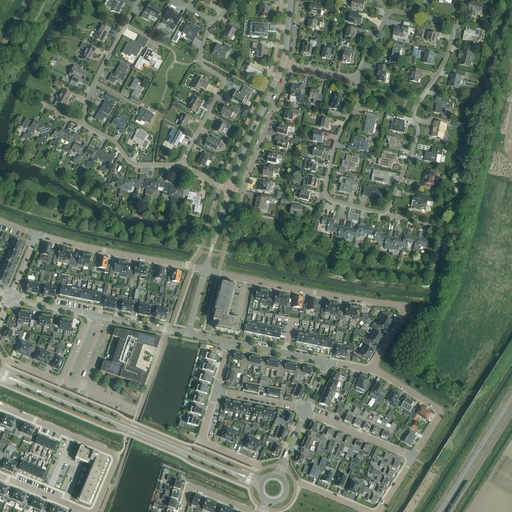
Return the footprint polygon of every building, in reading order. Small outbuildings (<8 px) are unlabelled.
[(107,0),(110,2),(109,5),(108,5),(109,6),(108,7),(113,10),(113,11),(117,13),(118,13),(119,13),(119,12),(124,3),(119,0),(107,0)] [(363,10),(365,2),(361,2),(361,0),(349,0),(349,1),(350,1),(350,3),(350,5),(351,8),(358,9),(359,10),(359,9),(363,10)] [(480,13),(481,10),(482,5),(471,2),(469,9),(470,9),(469,15),(475,16),(476,12),(480,13)] [(157,18),(161,9),(150,3),(146,12),(145,11),(142,17),(147,20),(150,14),(153,16),(154,16),(157,18)] [(269,11),(269,7),(265,7),(266,3),(259,3),(259,10),(260,10),(259,17),(268,18),(268,13),(269,13),(268,13),(269,11)] [(325,12),(326,5),(320,4),(319,7),(311,5),(311,6),(312,6),(310,13),(309,13),(321,16),(322,11),(325,12)] [(168,10),(164,19),(167,21),(167,22),(168,21),(171,23),(169,27),(168,28),(173,31),(176,25),(181,17),(180,16),(178,15),(168,10)] [(360,25),(362,17),(358,16),(359,13),(351,11),(350,18),(351,19),(350,23),(355,24),(357,24),(360,25)] [(322,23),(323,20),(315,18),(314,18),(316,19),(316,21),(309,20),(308,28),(316,30),(317,26),(320,27),(320,23),(322,23)] [(238,32),(241,26),(230,21),(230,20),(227,26),(228,27),(223,36),(231,40),(235,31),(238,32)] [(250,22),(250,26),(254,27),(253,37),(257,37),(265,38),(266,31),(267,31),(268,24),(250,22)] [(193,41),(195,38),(194,38),(199,30),(188,24),(183,32),(189,35),(188,38),(189,39),(193,41)] [(110,30),(110,29),(101,25),(94,38),(103,42),(107,36),(106,35),(107,33),(109,29),(110,30)] [(356,30),(353,30),(354,27),(345,25),(345,29),(347,29),(345,38),(345,37),(354,39),(355,40),(356,33),(358,34),(359,31),(358,31),(357,31),(357,30),(356,30)] [(409,27),(403,26),(403,25),(402,29),(395,27),(393,35),(403,37),(404,32),(408,33),(409,27)] [(478,38),(480,30),(466,27),(465,31),(464,31),(462,40),(471,42),(473,36),(478,38)] [(439,34),(433,32),(433,34),(429,33),(428,38),(427,41),(431,42),(431,43),(435,44),(437,37),(438,37),(439,34)] [(128,43),(122,53),(126,55),(127,56),(129,57),(131,54),(136,57),(138,54),(140,50),(141,48),(144,49),(149,40),(144,38),(141,45),(136,43),(132,40),(130,44),(128,43)] [(315,48),(317,43),(317,42),(310,40),(309,45),(304,44),(302,53),(305,54),(305,55),(309,56),(309,55),(310,55),(312,47),(315,48)] [(87,46),(82,43),(79,48),(84,51),(80,59),(88,63),(95,50),(88,46),(87,46)] [(265,58),(266,47),(260,47),(260,44),(252,43),(252,50),(257,50),(256,57),(265,58)] [(231,48),(224,44),(223,47),(217,44),(213,53),(223,59),(227,50),(229,51),(231,48)] [(403,49),(404,46),(391,44),(390,48),(391,48),(388,61),(387,61),(394,62),(395,58),(399,59),(401,48),(403,49)] [(334,54),(335,49),(335,47),(329,46),(328,50),(324,49),(322,58),(329,59),(331,53),(334,54)] [(432,65),(431,64),(434,53),(426,51),(426,49),(420,47),(419,51),(425,52),(423,63),(432,65)] [(349,64),(352,54),(351,54),(352,50),(342,48),(342,50),(340,57),(343,57),(342,62),(349,64)] [(162,62),(159,60),(160,58),(153,54),(154,52),(150,50),(148,49),(140,62),(142,63),(149,66),(152,61),(155,63),(153,66),(154,68),(157,70),(162,62)] [(473,54),(462,51),(462,52),(460,51),(459,55),(459,57),(458,58),(461,59),(459,65),(469,67),(471,57),(472,58),(473,54)] [(137,62),(134,68),(135,68),(138,70),(140,71),(143,65),(137,62)] [(261,71),(263,68),(255,64),(247,62),(244,67),(248,69),(246,71),(256,77),(260,70),(261,71)] [(121,80),(120,82),(121,82),(129,67),(120,63),(118,66),(120,67),(119,68),(118,68),(117,69),(114,75),(111,73),(107,80),(113,84),(115,80),(116,81),(118,78),(121,80)] [(388,73),(389,67),(379,65),(378,71),(376,81),(385,83),(386,78),(387,73),(388,73)] [(81,82),(86,73),(74,67),(70,76),(74,78),(73,80),(72,79),(70,82),(77,85),(78,82),(77,81),(78,80),(81,82)] [(422,70),(410,68),(410,69),(408,69),(407,72),(411,73),(410,81),(418,83),(420,75),(421,75),(422,70)] [(459,89),(462,77),(451,74),(450,80),(451,80),(450,86),(449,86),(459,89)] [(197,77),(191,88),(198,92),(201,86),(206,89),(209,84),(203,81),(204,80),(197,77)] [(137,99),(143,87),(138,84),(140,81),(135,78),(130,88),(134,90),(131,96),(137,99)] [(61,89),(63,84),(56,80),(54,85),(61,89)] [(236,90),(231,100),(232,99),(235,101),(241,104),(241,105),(245,98),(247,100),(247,101),(253,91),(245,87),(244,87),(244,88),(243,90),(243,89),(243,90),(245,91),(243,94),(236,91),(236,90)] [(298,88),(293,87),(289,101),(302,104),(304,96),(301,96),(302,88),(298,87),(298,88)] [(62,109),(64,106),(65,106),(72,94),(63,89),(60,95),(59,95),(58,95),(57,95),(56,95),(55,96),(55,97),(55,98),(56,99),(57,100),(56,102),(54,105),(62,109)] [(321,105),(322,104),(323,99),(318,98),(319,92),(312,90),(310,99),(314,100),(314,104),(321,105)] [(340,107),(342,97),(336,95),(334,102),(332,102),(331,106),(330,106),(330,107),(329,107),(328,107),(327,108),(327,109),(323,108),(321,114),(328,115),(329,110),(331,108),(331,109),(339,110),(340,109),(339,109),(340,107)] [(109,116),(114,105),(113,105),(115,102),(103,96),(102,99),(105,101),(103,104),(106,105),(103,110),(100,108),(95,118),(102,122),(106,114),(109,116)] [(201,105),(202,102),(201,101),(193,97),(189,105),(190,105),(188,109),(195,113),(199,105),(201,105)] [(445,100),(443,100),(443,99),(439,98),(438,103),(437,103),(435,112),(439,113),(440,114),(440,113),(446,115),(447,110),(452,111),(454,103),(449,102),(450,100),(446,99),(445,100)] [(125,106),(127,103),(121,99),(121,100),(119,103),(117,106),(121,108),(123,104),(125,106)] [(230,108),(225,105),(220,113),(230,118),(233,112),(235,113),(237,109),(231,105),(230,108)] [(149,114),(145,112),(146,110),(141,108),(139,112),(140,112),(135,122),(141,125),(142,125),(143,125),(144,124),(145,123),(145,122),(149,124),(150,123),(149,123),(154,115),(150,113),(149,114)] [(299,116),(300,111),(291,109),(290,112),(286,111),(284,119),(292,121),(293,116),(295,116),(296,115),(299,116)] [(378,119),(378,116),(365,113),(364,116),(367,116),(365,125),(366,125),(365,127),(364,132),(367,133),(369,134),(369,133),(372,134),(376,118),(378,119)] [(191,117),(186,115),(185,114),(184,116),(182,115),(177,125),(184,128),(186,123),(187,121),(188,122),(191,117)] [(123,116),(121,115),(118,120),(114,118),(111,124),(119,129),(119,130),(121,132),(120,133),(123,135),(126,129),(124,128),(129,119),(124,116),(123,115),(123,116)] [(319,115),(318,121),(322,122),(321,126),(320,128),(323,128),(328,129),(330,121),(326,120),(327,117),(322,116),(321,116),(319,115)] [(34,125),(33,124),(33,123),(25,118),(21,126),(24,128),(24,129),(25,129),(29,131),(26,135),(24,133),(22,137),(29,141),(35,131),(39,123),(36,121),(34,125)] [(404,124),(405,121),(396,119),(395,123),(392,122),(390,131),(405,134),(406,128),(405,127),(405,124),(404,124)] [(231,125),(224,121),(222,124),(219,122),(214,131),(221,134),(222,132),(225,133),(227,130),(228,130),(231,125)] [(445,130),(446,124),(434,122),(433,129),(434,129),(432,137),(442,139),(444,130),(445,130)] [(48,129),(46,128),(47,127),(39,123),(35,131),(38,132),(38,133),(39,134),(39,133),(42,135),(40,139),(38,138),(36,142),(42,145),(48,135),(52,127),(50,126),(48,129)] [(294,128),(295,125),(284,123),(284,126),(279,125),(278,125),(280,125),(278,134),(277,133),(277,134),(287,136),(289,127),(294,128)] [(61,133),(60,132),(60,131),(52,127),(48,135),(51,137),(52,138),(52,137),(55,139),(53,143),(51,142),(49,146),(56,149),(62,139),(61,139),(66,131),(63,130),(61,133)] [(145,142),(148,136),(143,133),(136,129),(136,130),(137,130),(136,133),(136,134),(135,136),(133,140),(131,139),(139,144),(138,147),(140,149),(142,146),(145,148),(148,143),(145,142)] [(182,140),(184,136),(173,129),(169,135),(171,136),(168,142),(166,141),(176,147),(180,139),(182,140)] [(322,143),(323,137),(322,137),(323,131),(313,129),(313,132),(315,133),(313,141),(322,143)] [(69,154),(71,150),(75,143),(79,135),(76,134),(75,137),(73,136),(73,135),(66,131),(61,139),(62,139),(65,141),(64,141),(65,142),(66,141),(69,143),(67,147),(65,146),(62,150),(69,154)] [(354,136),(352,144),(355,145),(354,147),(354,150),(359,151),(360,152),(360,150),(365,151),(367,143),(366,142),(366,139),(359,137),(354,136)] [(400,151),(402,144),(400,144),(401,141),(396,140),(397,138),(387,136),(386,140),(389,140),(388,144),(389,145),(388,149),(400,151)] [(213,140),(207,137),(205,141),(206,141),(204,145),(215,151),(217,147),(218,148),(220,144),(220,143),(221,141),(214,137),(213,140)] [(287,143),(288,139),(276,137),(275,140),(275,139),(274,140),(275,140),(274,143),(275,143),(276,143),(277,143),(277,147),(287,150),(289,143),(287,143)] [(84,155),(89,147),(86,145),(84,148),(83,147),(75,143),(71,150),(74,152),(74,153),(78,155),(76,158),(74,157),(72,161),(79,165),(84,155)] [(313,149),(311,155),(313,156),(322,158),(324,148),(319,147),(315,146),(314,149),(313,149)] [(98,153),(96,152),(96,151),(89,147),(84,155),(88,156),(87,157),(88,158),(89,157),(92,159),(90,163),(88,162),(85,165),(92,169),(98,159),(102,151),(99,150),(98,153)] [(442,156),(443,149),(433,147),(431,154),(426,152),(424,161),(433,162),(436,163),(437,155),(442,156)] [(111,157),(109,156),(110,155),(102,151),(98,159),(101,161),(102,162),(102,161),(105,163),(103,167),(101,166),(99,170),(106,173),(116,155),(113,154),(111,157)] [(268,162),(267,162),(272,163),(276,164),(277,160),(280,160),(281,160),(282,156),(284,157),(285,154),(281,153),(276,152),(276,155),(269,154),(270,154),(268,162)] [(213,157),(206,153),(205,156),(202,154),(200,157),(200,158),(197,163),(196,162),(203,166),(203,167),(207,160),(211,162),(213,157)] [(392,156),(391,156),(391,155),(382,153),(381,159),(379,159),(378,165),(390,167),(391,167),(391,168),(392,164),(391,163),(392,162),(396,162),(397,157),(393,156),(392,156)] [(343,160),(342,166),(346,167),(345,171),(348,172),(349,170),(354,171),(355,167),(354,167),(355,163),(357,164),(358,164),(359,158),(357,157),(352,156),(351,157),(347,156),(348,155),(347,155),(346,160),(347,160),(346,161),(343,160)] [(315,164),(315,163),(311,162),(312,160),(306,158),(303,169),(308,170),(312,171),(312,172),(316,173),(317,166),(313,165),(314,163),(315,164)] [(279,168),(269,166),(271,166),(270,169),(265,168),(263,176),(273,178),(274,173),(278,174),(279,168)] [(372,177),(371,181),(382,183),(387,184),(388,184),(389,179),(388,179),(388,177),(389,177),(390,173),(385,172),(374,170),(373,177),(372,177)] [(436,178),(437,173),(426,171),(424,183),(422,182),(422,183),(423,183),(422,186),(428,187),(429,184),(433,185),(434,178),(436,178)] [(313,176),(313,175),(307,174),(306,177),(309,178),(308,186),(315,188),(317,179),(312,178),(313,175),(313,176)] [(122,195),(126,181),(121,180),(122,177),(114,175),(112,183),(118,184),(117,188),(120,188),(119,195),(122,195)] [(149,196),(152,181),(147,180),(148,177),(140,175),(139,181),(138,183),(144,184),(143,188),(146,188),(145,195),(149,196)] [(355,179),(341,176),(341,178),(341,177),(346,178),(345,184),(341,183),(339,191),(352,194),(354,186),(357,187),(358,182),(355,181),(355,179)] [(126,181),(122,195),(126,196),(127,196),(128,194),(128,193),(127,193),(127,191),(128,191),(129,191),(130,191),(131,191),(131,190),(132,190),(132,189),(133,188),(133,187),(137,188),(138,183),(139,181),(131,179),(130,182),(126,181)] [(165,184),(165,181),(157,179),(156,182),(152,181),(149,196),(152,196),(154,190),(157,191),(158,187),(163,188),(164,184),(165,184)] [(271,188),(273,182),(263,180),(265,180),(265,183),(260,182),(260,183),(261,183),(259,190),(268,192),(269,187),(271,188)] [(172,206),(175,194),(176,189),(172,188),(173,185),(165,184),(164,184),(163,188),(162,195),(171,196),(169,203),(169,206),(172,206)] [(181,190),(176,189),(175,194),(172,206),(176,207),(177,204),(178,198),(181,199),(182,195),(188,196),(189,192),(190,189),(181,187),(181,190)] [(308,201),(310,193),(304,192),(304,189),(297,187),(296,193),(301,194),(300,199),(308,201)] [(378,191),(376,190),(377,189),(374,189),(365,187),(363,195),(363,194),(370,195),(370,197),(373,197),(372,201),(375,201),(375,202),(376,202),(380,202),(383,191),(378,190),(378,191)] [(188,196),(187,199),(193,201),(192,204),(195,205),(194,211),(198,212),(201,213),(202,207),(199,206),(201,198),(196,197),(197,194),(189,192),(188,196)] [(271,202),(272,197),(269,196),(261,195),(260,198),(257,197),(255,208),(264,210),(266,201),(271,202)] [(432,203),(433,198),(423,196),(422,199),(413,197),(412,204),(413,205),(412,209),(414,210),(415,210),(421,211),(421,210),(426,211),(427,202),(432,203)] [(301,216),(303,208),(293,205),(291,214),(296,215),(296,216),(297,217),(298,216),(301,216)] [(333,221),(334,213),(334,214),(331,213),(330,219),(323,217),(321,225),(328,226),(327,231),(332,232),(331,234),(332,234),(334,225),(335,220),(334,221),(333,221)] [(370,227),(363,226),(364,221),(361,220),(361,219),(359,227),(358,226),(358,225),(357,230),(356,237),(361,238),(361,237),(363,237),(365,236),(365,234),(368,235),(368,237),(370,227)] [(343,240),(345,227),(345,229),(343,228),(345,220),(345,221),(341,221),(340,226),(334,225),(332,234),(332,232),(335,233),(335,234),(335,235),(335,236),(336,237),(338,238),(337,242),(342,243),(342,241),(343,240)] [(357,230),(350,228),(352,223),(348,222),(349,221),(348,221),(347,229),(345,229),(345,227),(343,240),(343,239),(348,240),(349,236),(355,237),(355,239),(356,237),(357,230)] [(379,231),(381,223),(381,224),(377,223),(376,229),(370,227),(368,237),(368,235),(375,236),(374,241),(379,242),(378,244),(378,245),(379,243),(380,235),(381,235),(382,230),(381,230),(381,231),(379,231)] [(417,238),(410,236),(411,231),(408,230),(408,229),(406,237),(405,236),(405,235),(404,240),(402,247),(402,249),(402,247),(407,248),(408,243),(415,245),(416,239),(417,238)] [(390,238),(392,230),(391,230),(391,231),(388,231),(387,236),(381,235),(380,235),(379,243),(379,242),(385,243),(384,248),(389,249),(389,251),(389,252),(392,237),(392,239),(390,238)] [(404,240),(397,238),(398,233),(395,232),(395,231),(393,239),(392,239),(392,237),(389,252),(390,249),(398,251),(399,246),(402,247),(404,240)] [(428,240),(422,239),(423,233),(420,233),(420,232),(418,239),(416,239),(415,245),(413,252),(414,250),(419,251),(420,246),(427,247),(428,240)] [(14,240),(12,245),(21,249),(22,246),(21,246),(22,243),(17,241),(14,240)] [(21,249),(12,245),(10,244),(8,249),(18,253),(19,251),(20,251),(21,249)] [(44,247),(43,247),(41,251),(42,251),(42,254),(42,255),(42,257),(48,259),(47,262),(51,263),(54,252),(49,251),(51,245),(45,244),(44,247)] [(65,249),(61,248),(60,248),(58,256),(54,255),(55,254),(53,262),(56,263),(56,261),(63,263),(66,250),(65,249)] [(17,256),(18,253),(8,249),(9,250),(7,255),(17,259),(18,256),(17,256)] [(69,265),(69,266),(72,267),(74,260),(70,259),(72,252),(66,250),(63,263),(69,265)] [(83,268),(83,265),(85,255),(85,254),(81,253),(81,254),(80,253),(78,261),(74,260),(74,259),(74,260),(72,267),(76,268),(77,266),(83,268)] [(7,255),(5,260),(14,263),(15,261),(16,261),(17,259),(7,255)] [(94,263),(94,264),(90,264),(91,256),(85,255),(83,265),(89,267),(88,270),(92,271),(94,263)] [(99,261),(98,265),(99,265),(98,268),(105,269),(104,273),(108,273),(109,267),(106,266),(107,259),(106,258),(106,257),(102,257),(101,258),(100,257),(99,261)] [(112,276),(113,273),(120,274),(120,273),(122,262),(121,261),(117,260),(117,261),(115,260),(114,268),(111,268),(111,266),(109,276),(112,276)] [(5,261),(2,266),(12,270),(13,268),(12,267),(13,265),(5,261)] [(126,278),(129,278),(130,271),(127,271),(128,263),(122,262),(120,273),(126,274),(126,278)] [(134,272),(130,271),(129,278),(133,279),(134,275),(139,276),(140,276),(142,266),(136,265),(134,272)] [(11,273),(12,270),(2,266),(0,271),(9,275),(10,273),(11,273)] [(145,280),(145,281),(149,282),(150,274),(150,275),(146,274),(148,267),(142,266),(140,276),(139,276),(139,279),(145,280)] [(156,268),(154,278),(161,280),(161,281),(165,282),(166,275),(162,275),(163,271),(161,270),(161,269),(160,268),(161,268),(157,267),(157,268),(156,268)] [(0,271),(0,277),(8,280),(9,278),(8,277),(9,275),(0,271)] [(171,283),(171,284),(177,285),(178,283),(179,279),(180,276),(180,272),(174,271),(173,276),(168,276),(167,282),(171,283)] [(31,294),(31,293),(32,293),(34,283),(34,281),(29,279),(26,292),(27,292),(27,293),(31,294)] [(42,287),(43,281),(40,280),(39,285),(34,283),(32,293),(37,294),(39,287),(42,287)] [(48,297),(48,296),(49,296),(51,285),(45,284),(46,281),(43,281),(42,287),(45,288),(43,295),(44,295),(44,297),(48,297)] [(59,291),(60,284),(57,283),(56,286),(51,285),(49,296),(54,298),(56,290),(59,291)] [(234,286),(220,283),(212,312),(215,313),(213,321),(217,322),(216,330),(238,334),(241,322),(225,318),(234,286)] [(260,301),(263,290),(257,289),(255,297),(251,296),(250,303),(254,304),(254,300),(260,301)] [(268,292),(263,290),(260,301),(266,302),(265,306),(269,307),(271,300),(267,299),(268,292)] [(109,308),(111,297),(106,296),(106,293),(103,293),(102,299),(105,300),(104,307),(109,308)] [(274,301),(271,300),(269,307),(273,308),(273,304),(280,305),(282,294),(276,293),(274,301)] [(288,316),(289,311),(290,304),(287,304),(289,296),(282,295),(282,294),(280,305),(284,306),(285,312),(285,315),(288,316)] [(111,297),(109,308),(115,310),(116,302),(119,303),(120,296),(117,295),(117,298),(111,297)] [(126,312),(128,303),(123,301),(124,297),(120,296),(119,303),(122,303),(121,311),(126,312)] [(302,298),(295,297),(293,307),(300,309),(299,312),(303,313),(305,306),(301,305),(302,298)] [(133,306),(136,306),(138,299),(135,299),(134,304),(128,303),(126,312),(132,313),(133,306)] [(141,300),(138,299),(136,306),(139,307),(138,314),(143,315),(145,306),(140,305),(141,300)] [(317,301),(310,299),(308,310),(315,311),(315,313),(319,313),(320,307),(316,306),(317,301)] [(151,307),(145,306),(143,315),(149,316),(150,309),(153,310),(155,303),(152,302),(151,307)] [(330,317),(330,314),(332,303),(326,302),(325,310),(321,309),(320,316),(323,317),(324,315),(330,317)] [(158,303),(155,303),(153,310),(156,310),(155,318),(160,319),(162,309),(157,308),(158,303)] [(330,317),(336,318),(336,319),(340,320),(341,313),(338,312),(339,305),(333,304),(333,303),(332,303),(330,314),(330,317)] [(165,321),(165,320),(166,320),(167,312),(170,313),(172,306),(169,306),(168,309),(163,308),(162,309),(160,319),(161,319),(161,320),(165,321)] [(345,313),(341,313),(340,320),(344,320),(344,317),(350,318),(352,307),(346,306),(345,313)] [(16,314),(14,320),(17,321),(23,322),(25,311),(19,310),(19,314),(16,314)] [(25,311),(23,322),(29,323),(31,312),(25,311)] [(386,314),(383,312),(378,319),(381,321),(389,326),(392,321),(387,318),(389,315),(386,314)] [(46,315),(44,326),(43,328),(49,330),(52,316),(50,316),(50,315),(46,315)] [(59,329),(64,330),(66,319),(61,318),(59,326),(58,329),(59,329)] [(66,319),(64,330),(70,331),(72,321),(66,319)] [(374,323),(372,326),(378,329),(379,327),(386,331),(386,330),(387,330),(390,327),(389,326),(381,321),(378,325),(374,323)] [(381,341),(383,337),(382,337),(383,336),(376,332),(378,329),(372,326),(370,328),(372,329),(369,334),(370,334),(380,341),(380,340),(381,341)] [(19,336),(21,331),(11,327),(10,330),(7,329),(4,337),(4,338),(8,340),(8,339),(9,339),(11,334),(14,336),(15,334),(19,336)] [(100,371),(144,386),(148,374),(135,369),(143,345),(157,350),(160,338),(143,335),(127,331),(114,329),(112,336),(120,339),(111,364),(103,361),(100,371)] [(380,341),(370,334),(367,339),(364,338),(363,340),(369,344),(370,341),(377,345),(378,345),(380,342),(379,341),(380,341)] [(22,339),(18,338),(15,346),(16,344),(19,345),(16,352),(17,352),(17,353),(21,355),(21,354),(22,354),(27,342),(21,340),(22,339)] [(370,355),(371,355),(371,356),(374,352),(373,351),(373,350),(367,346),(369,344),(363,340),(361,343),(363,344),(360,349),(361,349),(370,355)] [(335,341),(333,348),(336,348),(335,355),(336,356),(336,357),(340,358),(340,356),(340,357),(343,345),(343,344),(337,343),(338,341),(335,341)] [(27,342),(22,354),(23,355),(23,356),(27,358),(27,357),(28,357),(31,350),(34,352),(37,345),(34,344),(28,342),(27,342)] [(340,357),(346,358),(347,350),(350,351),(352,344),(349,344),(348,346),(343,345),(340,357)] [(37,345),(34,352),(37,353),(35,360),(41,362),(46,350),(45,352),(39,349),(40,347),(37,345)] [(207,359),(213,361),(216,362),(217,356),(214,355),(216,350),(210,348),(208,354),(206,353),(205,359),(207,359)] [(361,349),(358,354),(367,360),(368,359),(369,360),(371,356),(370,356),(370,355),(361,349)] [(52,352),(46,350),(41,362),(47,365),(49,358),(53,359),(55,353),(52,352)] [(58,354),(55,353),(53,359),(56,361),(53,367),(53,368),(53,369),(57,370),(58,369),(59,370),(60,369),(61,369),(62,366),(61,365),(64,360),(57,357),(58,354)] [(239,369),(243,370),(245,359),(242,358),(243,355),(234,353),(233,359),(238,360),(237,363),(240,364),(239,369)] [(248,359),(245,359),(243,370),(244,370),(247,371),(248,365),(253,366),(255,357),(249,356),(248,359)] [(261,374),(263,362),(260,361),(261,358),(255,357),(253,366),(258,367),(257,373),(261,374)] [(211,366),(213,361),(207,359),(205,365),(203,364),(202,370),(204,370),(210,372),(213,373),(214,367),(211,366)] [(266,363),(263,362),(261,374),(265,374),(266,369),(271,370),(273,360),(267,359),(266,363)] [(275,376),(279,377),(281,366),(278,365),(279,362),(273,360),(271,370),(276,371),(275,376)] [(284,366),(281,366),(279,377),(283,378),(284,372),(289,373),(291,364),(285,363),(284,366)] [(297,365),(291,364),(289,373),(294,374),(293,380),(297,381),(299,369),(296,369),(297,365)] [(302,370),(299,369),(297,381),(301,381),(302,376),(305,376),(305,373),(311,374),(312,368),(303,366),(302,370)] [(244,370),(243,370),(239,369),(233,368),(232,371),(229,370),(227,376),(236,378),(237,373),(244,375),(244,370)] [(208,377),(210,372),(204,370),(202,375),(200,375),(199,380),(201,381),(207,383),(210,383),(211,378),(208,377)] [(331,379),(337,381),(340,376),(345,378),(347,373),(339,371),(338,373),(334,371),(331,379)] [(235,383),(236,378),(227,376),(225,381),(229,382),(228,386),(239,389),(240,385),(235,383)] [(251,391),(253,383),(247,382),(248,377),(243,376),(241,386),(245,387),(245,390),(251,391)] [(364,390),(367,391),(371,385),(370,384),(370,385),(365,383),(367,379),(365,378),(363,377),(362,377),(360,376),(359,381),(355,379),(355,378),(352,385),(356,386),(356,387),(364,390)] [(338,382),(337,381),(331,379),(330,378),(327,383),(336,387),(338,382)] [(263,391),(265,380),(260,379),(259,384),(253,383),(251,391),(258,392),(258,390),(263,391)] [(304,382),(301,381),(297,381),(293,380),(292,379),(291,383),(296,385),(294,390),(303,393),(305,388),(302,387),(304,382)] [(273,395),(275,387),(269,386),(270,381),(265,380),(263,391),(267,391),(267,394),(273,395)] [(198,392),(204,393),(207,394),(208,389),(205,388),(207,383),(201,381),(199,386),(197,386),(196,391),(198,392)] [(384,386),(378,382),(371,393),(377,397),(374,402),(379,405),(384,396),(380,393),(384,386)] [(334,392),(336,387),(327,383),(325,388),(334,392)] [(275,387),(273,395),(279,396),(280,394),(284,395),(286,385),(281,384),(280,388),(275,387)] [(336,393),(334,392),(325,388),(323,393),(332,397),(334,398),(336,393)] [(303,393),(294,390),(292,395),(286,392),(285,398),(296,400),(297,398),(300,399),(303,393)] [(193,402),(195,402),(201,404),(204,405),(205,399),(202,399),(204,393),(198,392),(196,397),(194,396),(193,402)] [(398,403),(396,402),(400,395),(397,393),(396,394),(393,392),(388,401),(392,404),(391,406),(395,408),(398,403)] [(330,402),(332,397),(323,393),(321,398),(330,402)] [(330,402),(321,398),(319,404),(328,407),(330,402)] [(401,407),(409,413),(408,416),(410,417),(414,412),(415,411),(412,409),(413,408),(411,407),(414,403),(407,398),(401,407)] [(199,409),(201,404),(195,402),(193,408),(191,407),(190,412),(201,415),(202,410),(199,409)] [(353,417),(356,418),(358,415),(360,409),(355,407),(353,413),(348,411),(344,420),(344,421),(347,422),(348,422),(351,423),(353,417)] [(427,420),(432,414),(421,407),(417,414),(427,420)] [(366,422),(367,419),(370,413),(365,411),(362,417),(358,415),(356,418),(354,424),(353,425),(356,426),(357,425),(360,427),(362,421),(365,422),(366,422)] [(201,415),(190,412),(188,412),(186,418),(188,418),(187,423),(198,426),(199,421),(196,420),(198,415),(201,416),(201,415)] [(285,426),(287,423),(290,424),(293,416),(292,415),(293,414),(289,413),(289,414),(288,413),(286,418),(283,417),(281,420),(277,418),(276,418),(275,421),(285,426)] [(0,421),(0,426),(5,429),(10,418),(4,415),(1,422),(0,421)] [(366,422),(365,422),(363,428),(362,429),(366,430),(366,429),(369,431),(372,424),(375,426),(376,423),(379,417),(374,415),(371,421),(367,419),(366,422)] [(10,418),(5,429),(11,431),(10,433),(14,435),(17,429),(13,427),(15,420),(10,418)] [(381,428),(384,430),(386,427),(388,421),(383,419),(381,424),(376,423),(375,426),(372,432),(372,433),(375,434),(375,433),(378,434),(381,428)] [(276,432),(285,435),(287,430),(284,428),(285,426),(275,421),(273,425),(279,427),(276,432)] [(322,436),(317,433),(318,431),(315,429),(317,424),(316,424),(316,423),(313,422),(312,423),(311,422),(308,430),(311,432),(310,435),(320,439),(322,436)] [(17,429),(14,435),(18,437),(19,435),(25,437),(29,426),(24,423),(21,430),(17,429)] [(384,430),(381,436),(381,437),(384,438),(385,437),(388,438),(390,432),(393,434),(397,425),(392,423),(390,428),(386,427),(384,430)] [(29,426),(25,437),(30,439),(29,441),(33,443),(36,437),(32,435),(35,428),(29,426)] [(221,438),(227,440),(231,430),(225,428),(221,438)] [(326,435),(322,434),(322,436),(320,439),(319,443),(323,444),(324,444),(326,439),(330,441),(332,438),(335,432),(334,432),(335,431),(332,429),(331,430),(328,429),(326,435)] [(405,442),(411,446),(417,437),(414,435),(416,432),(410,429),(406,436),(408,437),(405,442)] [(231,430),(227,440),(233,443),(238,433),(231,430)] [(268,438),(278,442),(280,440),(283,441),(285,435),(276,432),(274,437),(269,434),(268,438)] [(337,433),(335,439),(332,438),(330,441),(328,446),(333,448),(335,443),(339,445),(341,441),(341,442),(344,436),(344,435),(341,433),(340,434),(337,433)] [(38,435),(35,444),(40,446),(43,437),(38,435)] [(319,443),(320,439),(310,435),(308,438),(305,436),(303,442),(312,445),(314,440),(319,443)] [(43,437),(40,446),(44,448),(48,439),(43,437)] [(249,450),(254,439),(248,437),(243,447),(249,450)] [(340,451),(342,452),(344,447),(349,448),(351,444),(353,439),(353,438),(350,437),(350,438),(347,437),(344,443),(341,442),(341,441),(339,445),(337,450),(340,451)] [(275,456),(276,455),(277,455),(280,447),(277,445),(278,442),(268,438),(266,441),(271,444),(270,447),(273,448),(271,453),(272,453),(272,454),(275,456)] [(48,439),(44,448),(49,450),(53,441),(48,439)] [(260,442),(254,439),(249,450),(256,452),(260,442)] [(53,441),(49,450),(54,452),(58,443),(53,441)] [(351,457),(354,451),(358,452),(359,449),(360,449),(362,443),(362,442),(359,441),(359,442),(356,441),(354,445),(351,444),(349,448),(346,455),(351,457)] [(309,450),(312,445),(303,442),(301,447),(304,449),(303,452),(313,456),(315,453),(309,450)] [(368,456),(371,447),(372,446),(368,445),(368,446),(365,445),(363,451),(360,449),(359,449),(358,452),(356,458),(354,463),(358,465),(363,454),(368,456)] [(80,448),(75,458),(89,463),(90,461),(93,462),(94,459),(95,460),(78,501),(88,505),(107,460),(95,455),(95,454),(93,453),(80,448)] [(299,463),(300,464),(302,459),(305,460),(307,457),(312,460),(313,456),(303,452),(301,454),(298,453),(295,461),(296,462),(295,463),(299,464),(299,463)] [(390,465),(390,466),(397,469),(398,469),(400,466),(399,465),(400,462),(394,460),(395,457),(385,453),(384,457),(388,459),(387,464),(386,464),(390,465)] [(4,454),(1,460),(4,461),(2,468),(7,471),(11,462),(12,460),(9,458),(6,457),(7,455),(4,454)] [(314,464),(309,475),(316,478),(319,471),(322,473),(323,470),(327,460),(322,458),(319,466),(314,464)] [(11,462),(7,471),(13,473),(16,466),(19,468),(20,466),(22,461),(18,460),(16,464),(14,463),(11,462)] [(20,466),(18,470),(23,472),(27,463),(22,461),(20,466)] [(393,474),(394,471),(388,468),(389,467),(390,466),(390,465),(386,464),(387,464),(381,461),(379,466),(385,469),(383,473),(384,474),(392,477),(393,477),(394,474),(393,474)] [(27,463),(23,472),(28,474),(31,465),(27,463)] [(31,465),(28,474),(33,476),(36,467),(31,465)] [(36,467),(33,476),(37,478),(41,469),(36,467)] [(41,469),(37,478),(42,480),(46,471),(41,469)] [(371,474),(379,477),(377,481),(377,482),(380,483),(386,486),(387,486),(388,486),(389,483),(388,482),(389,479),(383,477),(384,474),(383,473),(373,469),(371,474)] [(324,475),(322,480),(329,483),(331,477),(332,477),(333,473),(326,470),(325,471),(323,470),(322,473),(321,474),(324,475)] [(338,479),(335,485),(342,489),(347,476),(340,473),(339,474),(337,478),(338,479)] [(168,476),(166,480),(172,482),(171,487),(177,489),(179,490),(180,490),(182,484),(181,483),(179,483),(180,479),(168,476)] [(374,486),(372,490),(373,491),(381,494),(382,494),(384,491),(382,491),(384,488),(379,486),(380,483),(377,482),(377,481),(370,478),(370,479),(369,482),(368,483),(374,486)] [(352,481),(348,491),(355,494),(358,487),(361,488),(364,480),(361,479),(359,484),(352,481)] [(2,485),(0,489),(0,496),(3,498),(2,500),(6,502),(8,496),(5,494),(8,487),(2,485)] [(165,485),(164,490),(169,491),(168,496),(168,497),(174,498),(174,499),(176,499),(177,500),(179,493),(178,493),(176,492),(177,489),(171,487),(165,485)] [(369,494),(367,499),(377,503),(378,500),(377,499),(378,496),(372,494),(373,491),(372,490),(371,489),(365,487),(363,492),(369,494)] [(8,496),(6,502),(10,503),(10,501),(16,504),(21,492),(15,490),(12,497),(8,496)] [(21,492),(16,504),(21,506),(21,508),(24,510),(27,503),(23,502),(26,495),(21,492)] [(162,495),(161,499),(166,501),(164,506),(165,506),(170,507),(172,508),(174,509),(175,509),(176,503),(175,502),(173,502),(174,499),(174,498),(168,497),(168,496),(162,495)] [(193,501),(190,507),(196,509),(195,511),(197,511),(200,506),(198,505),(201,498),(195,495),(194,499),(193,498),(192,501),(193,501)] [(27,503),(24,510),(28,511),(30,507),(35,509),(39,500),(33,498),(31,505),(27,503)] [(35,509),(34,511),(35,511),(44,511),(45,511),(42,509),(45,503),(39,500),(35,509)] [(200,506),(197,511),(201,511),(203,511),(207,511),(211,502),(206,500),(203,507),(200,506)] [(211,502),(207,511),(215,511),(214,511),(217,504),(211,502)]
